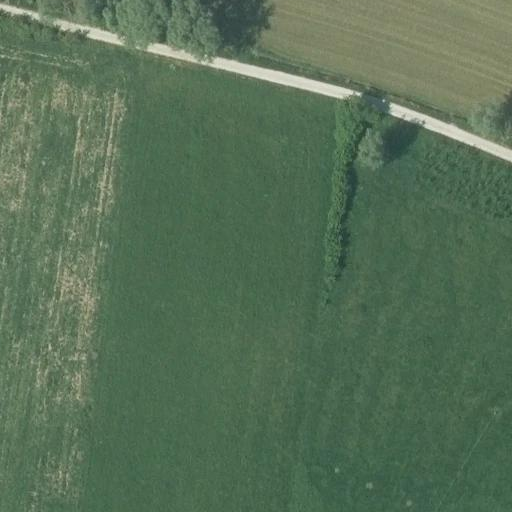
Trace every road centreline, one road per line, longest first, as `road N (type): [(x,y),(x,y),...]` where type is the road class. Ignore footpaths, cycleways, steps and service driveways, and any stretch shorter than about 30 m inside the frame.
road 1 (track): [(340,97),(0,10)]
road 2 (track): [(511,157),(340,97)]
